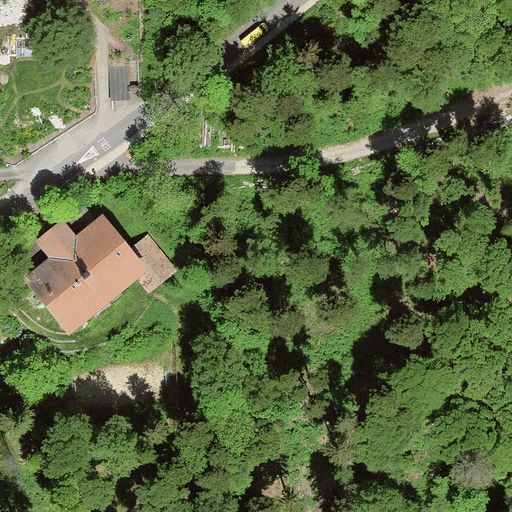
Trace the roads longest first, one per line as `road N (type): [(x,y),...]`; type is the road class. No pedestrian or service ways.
road 1 (track): [(0,172),(241,167),(326,157),(511,83)]
road 2 (tertiary): [(0,222),(171,99),(290,0)]
